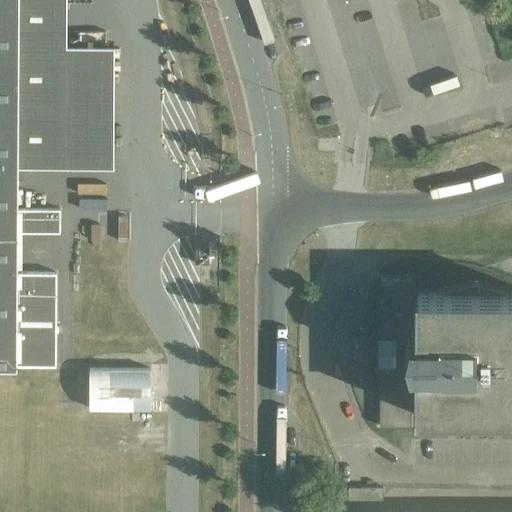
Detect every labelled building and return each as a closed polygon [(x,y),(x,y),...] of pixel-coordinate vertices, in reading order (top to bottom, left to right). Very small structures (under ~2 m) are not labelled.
[(0,0),(0,364),(56,365),(57,272),(18,272),(18,231),(18,208),(19,43),(67,44),(67,0),(0,0)] [(479,162),(479,147),(443,147),(443,162),(479,162)] [(60,232),(60,209),(60,208),(18,208),(18,231),(60,232)] [(209,262),(209,244),(195,243),(195,262),(209,262)] [(511,411),(511,293),(504,293),(504,291),(475,283),(446,291),(446,293),(412,293),(412,278),(380,278),(380,338),(396,339),(395,365),(380,365),(379,425),(411,425),(411,411),(446,411),(446,413),(474,421),(503,414),(503,411),(511,411)] [(150,408),(150,368),(90,368),(90,408),(150,408)] [(383,498),(383,487),(349,487),(349,499),(383,498)]
